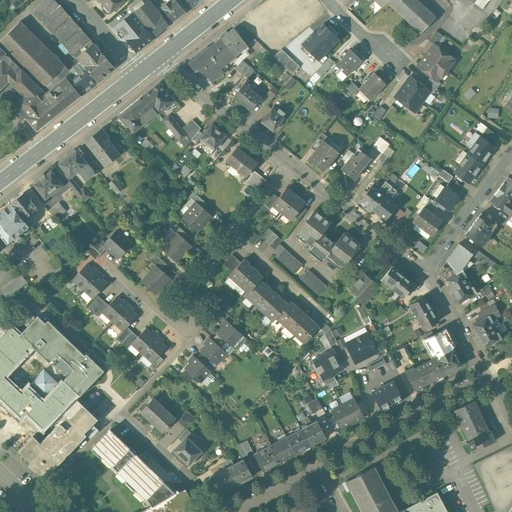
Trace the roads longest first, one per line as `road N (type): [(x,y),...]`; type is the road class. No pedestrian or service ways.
road 1 (residential): [(314,462),(487,374)]
road 2 (primary): [(0,178),(146,69)]
road 3 (residential): [(288,164),(426,275)]
road 4 (residential): [(162,58),(288,164)]
road 5 (residential): [(511,155),(426,275)]
road 6 (residential): [(222,511),(118,421),(123,417)]
